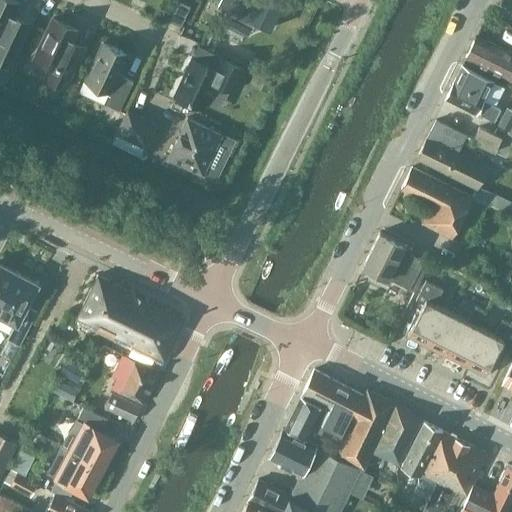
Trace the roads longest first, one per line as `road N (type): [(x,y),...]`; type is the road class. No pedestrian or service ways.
road 1 (tertiary): [(303,344),(476,0)]
road 2 (residential): [(209,300),(357,0)]
road 3 (tertiary): [(209,300),(0,199)]
road 4 (residential): [(113,511),(209,300)]
road 5 (tertiary): [(511,444),(303,344)]
road 6 (tertiary): [(303,344),(221,511)]
